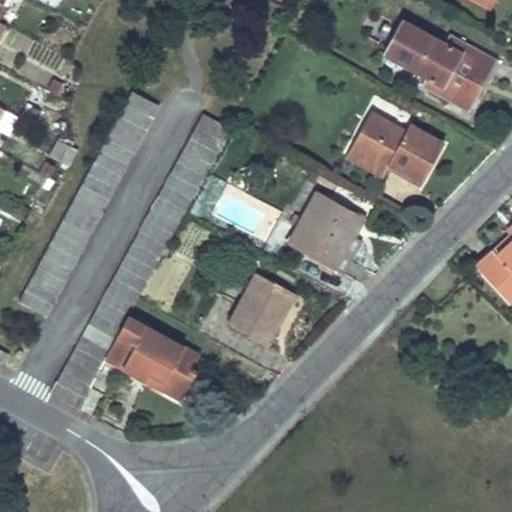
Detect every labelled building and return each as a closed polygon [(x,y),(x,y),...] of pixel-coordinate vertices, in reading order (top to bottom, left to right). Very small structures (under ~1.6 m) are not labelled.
[(402,21),(398,27),(428,44),(431,37),(402,21)] [(387,26),(379,38),(390,43),(388,46),(418,62),(414,68),(426,75),(420,85),(468,112),(478,95),(448,78),(459,61),(488,77),(497,60),(449,33),(443,44),(431,37),(428,44),(398,27),(397,30),(387,26)] [(388,46),(384,52),(414,68),(418,62),(388,46)] [(459,61),(448,78),(478,95),(488,77),(459,61)] [(131,90),(17,300),(44,315),(158,105),(131,90)] [(203,113),(51,393),(78,408),(91,384),(128,315),(230,128),(203,113)] [(369,113),(349,148),(386,168),(388,162),(422,181),(443,143),(409,124),(405,132),(369,113)] [(349,148),(346,154),(383,174),(386,168),(349,148)] [(388,162),(386,168),(420,186),(422,181),(388,162)] [(318,192),(289,244),(334,268),(341,255),(352,235),(363,215),(318,192)] [(493,251),(477,265),(511,302),(511,301),(511,232),(509,235),(511,238),(511,240),(497,255),(493,251)] [(352,235),(341,255),(349,259),(360,239),(352,235)] [(511,238),(509,235),(493,251),(497,255),(511,240),(511,238)] [(258,273),(228,326),(266,345),(276,326),(273,324),(277,319),(280,321),(295,293),(258,273)] [(128,315),(91,384),(107,393),(121,366),(138,376),(142,368),(186,392),(198,371),(194,367),(200,355),(128,315)] [(142,368),(138,376),(182,400),(186,392),(142,368)]
